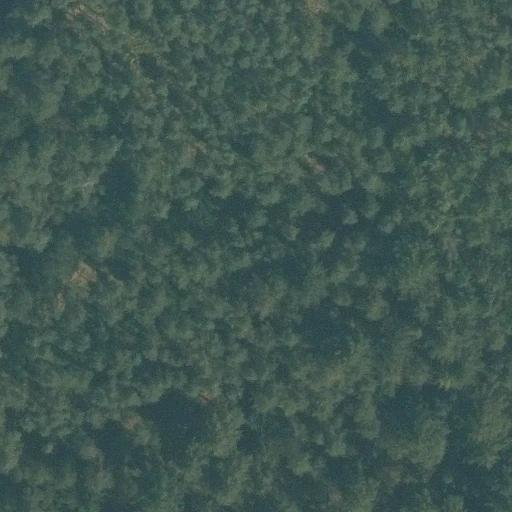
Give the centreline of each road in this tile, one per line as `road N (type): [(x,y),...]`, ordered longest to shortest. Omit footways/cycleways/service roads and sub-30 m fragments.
road 1 (track): [(0,459),(38,452),(160,391),(353,390),(431,371),(511,329)]
road 2 (track): [(342,0),(503,337)]
